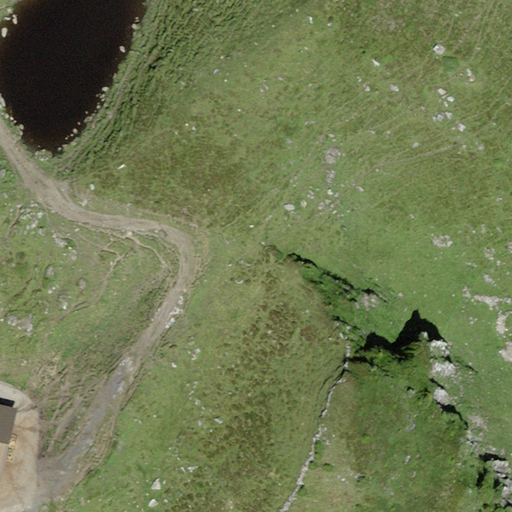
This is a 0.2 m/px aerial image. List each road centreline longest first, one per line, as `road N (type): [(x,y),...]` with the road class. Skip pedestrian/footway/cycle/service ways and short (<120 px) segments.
road 1 (track): [(19,493),(70,458),(104,413),(189,275),(189,256),(170,232),(66,208),(0,136)]
road 2 (track): [(19,493),(29,475),(34,420),(15,395),(0,391)]
